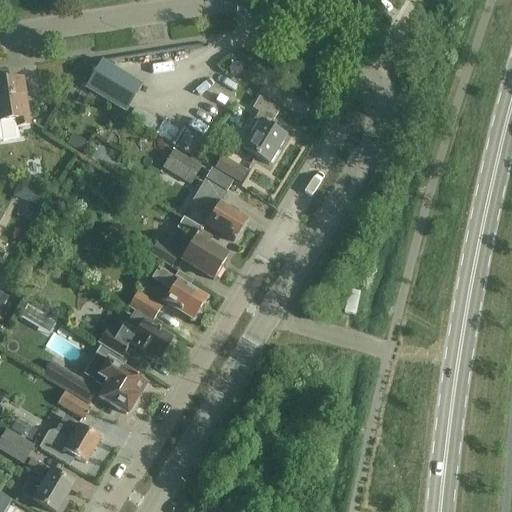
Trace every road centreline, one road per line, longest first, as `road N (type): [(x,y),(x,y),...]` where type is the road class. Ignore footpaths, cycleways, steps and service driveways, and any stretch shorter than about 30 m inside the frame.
road 1 (secondary): [(442,511),(471,269),(511,100)]
road 2 (residential): [(276,236),(110,511)]
road 3 (unclassified): [(177,477),(307,253)]
road 4 (unclassified): [(205,4),(0,37)]
road 5 (residential): [(370,74),(247,6),(205,4)]
road 6 (unclassified): [(307,253),(384,109)]
road 7 (residential): [(351,106),(276,236)]
